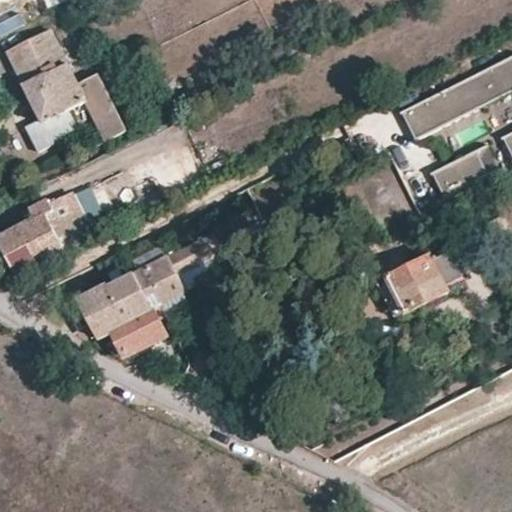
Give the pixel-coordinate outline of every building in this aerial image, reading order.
[(82,87),(80,83),(53,30),(7,52),(31,99),(33,104),(36,109),(82,87)] [(511,57),(402,111),(417,140),(511,93),(511,57)] [(82,87),(36,109),(43,124),(86,102),(105,142),(126,131),(113,104),(98,74),(80,83),(82,87)] [(233,168),(222,141),(200,149),(210,177),(233,168)] [(485,147),(477,151),(489,176),(498,172),(485,147)] [(477,151),(433,173),(445,198),(489,176),(477,151)] [(180,161),(153,174),(161,193),(189,180),(180,161)] [(99,215),(86,189),(69,198),(82,223),(99,215)] [(58,239),(84,226),(82,223),(69,198),(68,194),(51,203),(49,200),(30,209),(35,220),(0,237),(0,243),(17,276),(58,254),(64,251),(58,239)] [(462,226),(480,217),(475,205),(456,213),(462,226)] [(213,231),(167,254),(174,267),(220,244),(213,231)] [(386,276),(408,318),(469,288),(452,252),(437,260),(434,252),(386,276)] [(167,254),(115,281),(134,318),(153,309),(170,300),(181,294),(187,293),(174,267),(167,254)] [(408,318),(386,276),(378,280),(399,322),(408,318)] [(115,281),(80,299),(99,336),(113,329),(134,318),(115,281)] [(170,300),(153,309),(157,317),(186,303),(181,294),(170,300)] [(134,318),(113,329),(125,354),(166,334),(157,317),(153,309),(134,318)]
